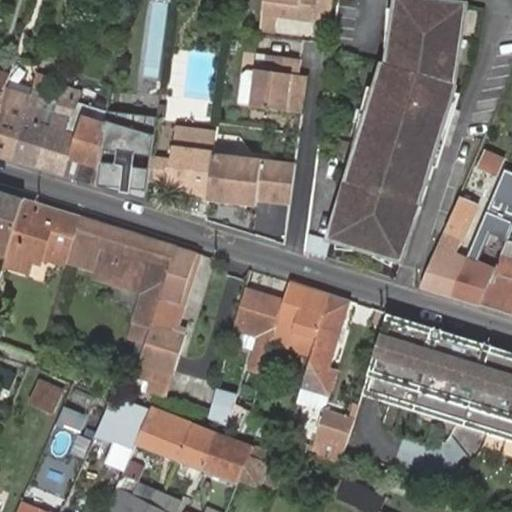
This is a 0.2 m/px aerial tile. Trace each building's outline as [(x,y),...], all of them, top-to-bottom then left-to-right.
[(269,0),(267,13),(320,21),(323,0),(269,0)] [(438,113),(450,118),(464,85),(461,83),(473,6),(435,0),(406,0),(398,63),(402,63),(390,94),(389,95),(352,188),(414,205),(440,141),(428,136),(438,113)] [(253,106),(305,114),(312,77),(303,76),(305,60),(270,55),(268,71),(259,69),(253,106)] [(0,107),(0,156),(13,160),(30,104),(33,93),(20,89),(16,100),(4,96),(1,104),(0,107)] [(72,158),(103,168),(103,165),(108,126),(85,118),(83,121),(74,119),(79,104),(61,98),(57,113),(40,168),(66,177),(72,158)] [(13,160),(40,168),(57,113),(30,104),(13,160)] [(160,118),(110,111),(108,126),(103,165),(103,168),(99,187),(125,195),(125,189),(132,190),(131,197),(148,202),(150,182),(151,181),(154,158),(160,118)] [(440,141),(450,118),(438,113),(428,136),(440,141)] [(154,158),(151,181),(150,182),(170,185),(170,188),(189,192),(189,195),(209,199),(214,167),(216,154),(219,134),(179,128),(172,161),(154,158)] [(485,149),(476,169),(496,178),(505,158),(485,149)] [(298,166),(216,154),(214,167),(209,199),(209,200),(258,208),(260,202),(291,207),(298,166)] [(99,187),(103,168),(72,158),(66,177),(99,187)] [(495,271),(496,268),(479,261),(491,232),(508,239),(511,229),(511,172),(506,170),(469,258),(453,295),(480,307),(495,271)] [(414,205),(352,188),(341,211),(412,231),(419,206),(414,205)] [(26,199),(0,190),(0,253),(9,256),(26,199)] [(83,217),(26,199),(9,256),(5,268),(29,275),(33,265),(41,267),(43,261),(67,268),(69,263),(83,217)] [(404,259),(412,231),(341,211),(338,211),(331,239),(404,259)] [(83,217),(69,263),(120,279),(124,268),(154,277),(139,329),(150,333),(178,247),(83,217)] [(453,295),(469,258),(458,253),(467,232),(462,230),(461,225),(451,221),(421,288),(453,295)] [(305,251),(324,257),(327,240),(308,234),(305,251)] [(199,253),(178,247),(150,333),(136,377),(152,383),(149,390),(167,396),(187,334),(174,329),(199,253)] [(511,276),(495,271),(480,307),(511,316),(511,276)] [(331,295),(291,282),(285,302),(274,341),(271,351),(282,354),(290,328),(312,335),(311,340),(316,341),(331,295)] [(285,302),(248,290),(236,329),(274,341),(285,302)] [(352,301),(331,295),(316,341),(301,387),(329,395),(336,372),(331,370),(352,301)] [(511,351),(404,318),(389,313),(364,394),(377,398),(475,429),(511,440),(511,351)] [(40,377),(28,405),(54,416),(66,388),(40,377)] [(299,389),(295,402),(321,410),(325,398),(299,389)] [(102,461),(125,471),(129,459),(134,449),(142,430),(150,412),(113,399),(97,436),(111,442),(102,461)] [(249,428),(253,412),(241,408),(238,416),(231,414),(229,421),(249,428)] [(79,428),(81,411),(63,409),(61,426),(79,428)] [(178,466),(195,428),(150,412),(142,430),(178,444),(170,463),(178,466)] [(324,412),(311,453),(342,463),(355,421),(324,412)] [(249,458),(253,447),(195,428),(178,466),(204,476),(207,471),(213,457),(236,466),(229,480),(238,484),(239,480),(249,458)] [(142,430),(134,449),(170,463),(178,444),(142,430)] [(207,471),(229,480),(236,466),(213,457),(207,471)] [(249,458),(239,480),(258,487),(264,472),(278,479),(282,470),(249,458)] [(123,475),(138,482),(145,466),(129,459),(125,471),(123,475)] [(343,479),(336,500),(371,511),(378,511),(385,493),(343,479)] [(170,511),(117,487),(106,511),(170,511)]
